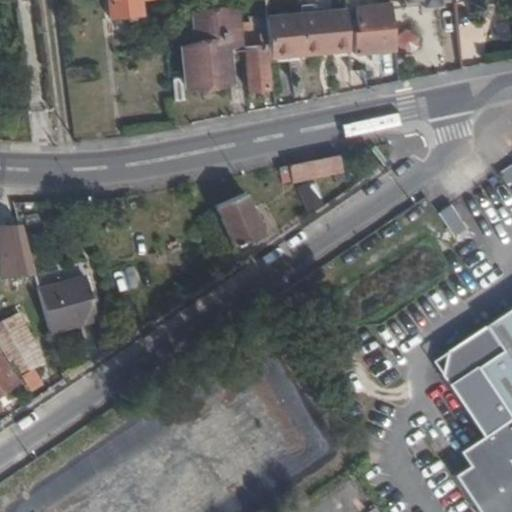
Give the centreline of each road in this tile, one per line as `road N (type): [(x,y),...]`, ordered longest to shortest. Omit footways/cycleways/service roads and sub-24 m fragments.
road 1 (tertiary): [(0,446),(446,152),(452,131),(444,100)]
road 2 (secondary): [(0,167),(131,165),(444,100)]
road 3 (unknown): [(51,0),(64,170)]
